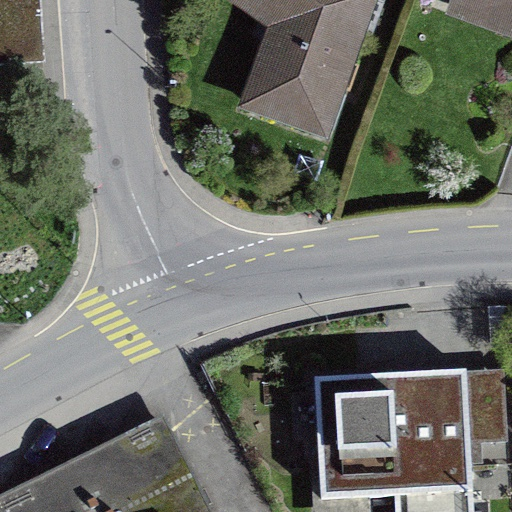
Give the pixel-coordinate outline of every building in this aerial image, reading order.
[(0,0),(0,72),(46,70),(42,0),(0,0)] [(278,43),(246,124),(338,157),(389,7),(379,0),(222,0),(221,3),(278,43)] [(511,0),(466,0),(456,31),(511,51),(511,0)] [(471,511),(465,374),(390,377),(398,495),(398,511),(471,511)] [(398,495),(390,377),(313,382),(320,500),(398,495)] [(220,511),(175,421),(0,507),(0,511),(220,511)]
